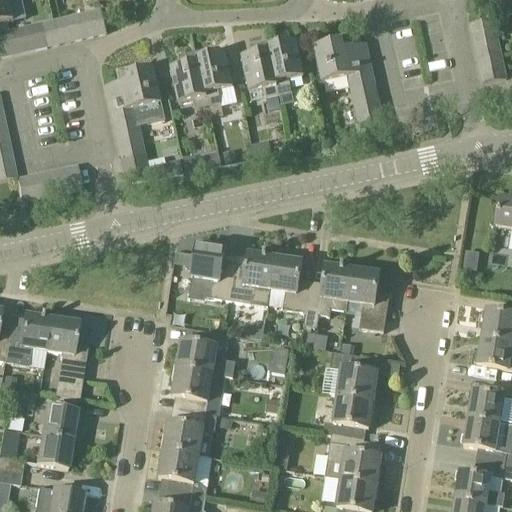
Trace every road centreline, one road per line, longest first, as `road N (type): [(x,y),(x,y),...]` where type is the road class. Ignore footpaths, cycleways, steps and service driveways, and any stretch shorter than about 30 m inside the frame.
road 1 (unclassified): [(483,150),(119,234)]
road 2 (residential): [(411,511),(449,297)]
road 3 (residential): [(122,511),(149,335)]
road 4 (residential): [(468,88),(399,101),(376,9)]
road 5 (residential): [(102,147),(35,161),(15,70)]
road 6 (residential): [(166,19),(318,11)]
road 7 (unclassified): [(119,234),(0,257)]
